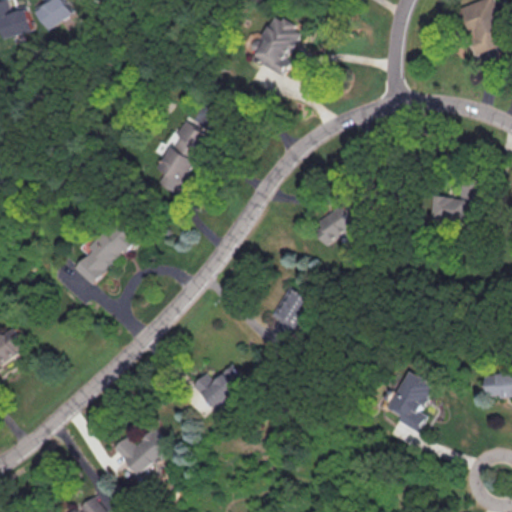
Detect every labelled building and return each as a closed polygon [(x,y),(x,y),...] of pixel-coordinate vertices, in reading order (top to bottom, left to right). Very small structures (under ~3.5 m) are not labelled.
[(0,0),(0,13),(7,37),(36,29),(29,3),(13,7),(11,0),(0,0)] [(45,0),(37,5),(52,28),(78,11),(70,0),(45,0)] [(476,0),(461,6),(478,52),(511,40),(511,32),(500,0),(476,0)] [(286,73),(294,59),(290,57),(303,31),(294,27),(296,23),(274,12),(252,56),(286,73)] [(162,180),(180,191),(216,131),(191,116),(162,165),(169,169),(162,180)] [(474,194),(465,194),(465,196),(436,194),(435,214),(473,216),(474,194)] [(322,218),(325,223),(319,227),(328,243),(364,222),(357,211),(356,211),(350,201),(322,218)] [(81,266),(99,283),(144,236),(123,217),(92,251),(93,252),(81,266)] [(279,314),(284,318),(277,327),(293,338),(319,299),(298,285),(279,314)] [(0,337),(0,367),(33,345),(19,325),(0,337)] [(251,382),(237,363),(217,378),(212,371),(198,381),(217,407),(251,382)] [(425,430),(435,414),(427,409),(442,383),(416,368),(395,406),(408,414),(405,419),(425,430)] [(511,395),(511,371),(491,373),(493,397),(511,395)] [(141,472),(173,444),(158,426),(138,442),(131,434),(117,445),(141,472)] [(108,511),(110,511),(96,493),(72,511),(108,511)]
